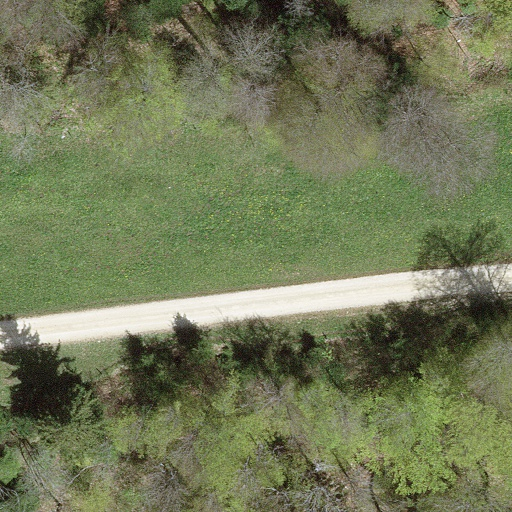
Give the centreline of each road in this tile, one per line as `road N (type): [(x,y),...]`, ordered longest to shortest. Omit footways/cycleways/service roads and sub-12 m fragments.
road 1 (track): [(0,329),(511,277)]
road 2 (secondary): [(183,511),(136,0)]
